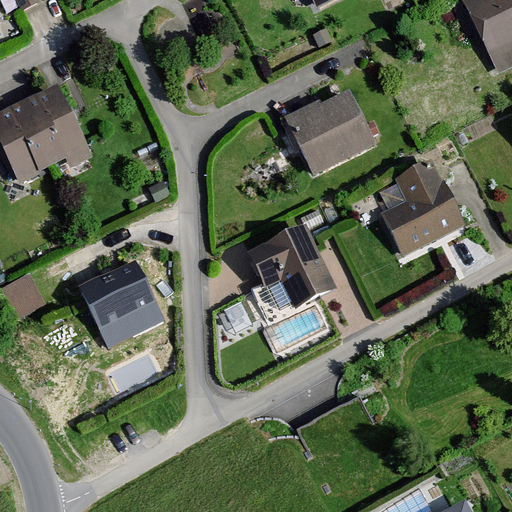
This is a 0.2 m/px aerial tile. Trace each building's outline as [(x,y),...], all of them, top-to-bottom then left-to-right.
[(6,0),(15,17),(34,8),(29,0),(6,0)] [(300,0),(309,18),(345,0),(300,0)] [(511,69),(511,0),(470,0),(451,9),(485,82),(511,69)] [(61,175),(84,164),(48,93),(0,117),(0,180),(5,191),(56,165),(61,175)] [(302,183),(368,151),(341,95),(275,126),(302,183)] [(388,185),(390,189),(371,198),(379,214),(371,218),(396,265),(458,232),(423,166),(388,185)] [(290,316),(328,296),(294,233),(234,265),(250,296),(272,284),(290,316)] [(145,333),(136,316),(150,309),(129,267),(69,297),(90,339),(96,336),(104,353),(145,333)] [(18,315),(47,301),(33,270),(3,284),(18,315)] [(300,422),(312,451),(376,425),(364,396),(300,422)]
